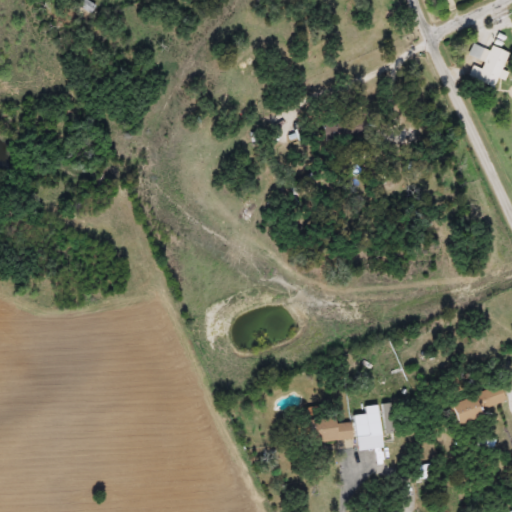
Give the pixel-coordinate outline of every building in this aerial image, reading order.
[(507,54),(493,89),(467,79),(473,62),(465,59),(470,45),(487,52),(489,47),(507,54)] [(451,425),(443,406),(496,383),(504,402),(451,425)] [(381,434),(381,404),(395,404),(395,434),(381,434)] [(376,414),(376,437),(351,437),(352,414),(376,414)] [(351,439),(305,445),(302,420),(333,416),(334,424),(348,422),(351,439)]
